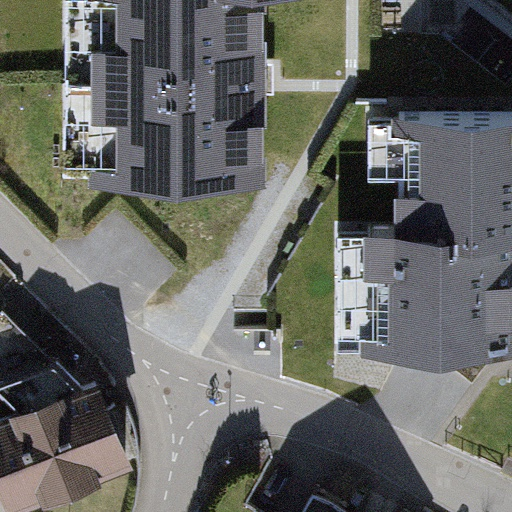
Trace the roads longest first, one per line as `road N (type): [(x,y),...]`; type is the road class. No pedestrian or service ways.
road 1 (residential): [(507,511),(354,432),(191,385)]
road 2 (residential): [(191,385),(118,345),(0,225)]
road 3 (residential): [(191,385),(165,511)]
